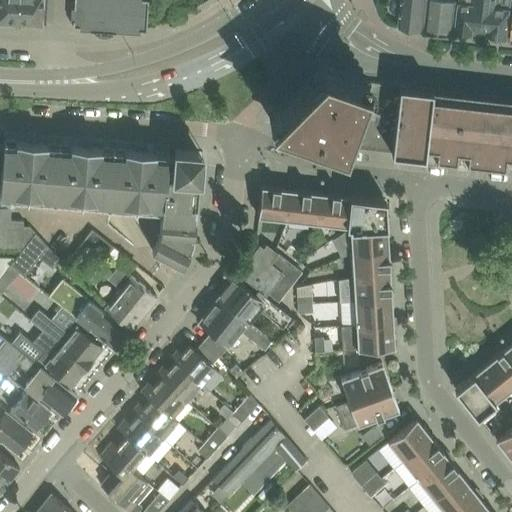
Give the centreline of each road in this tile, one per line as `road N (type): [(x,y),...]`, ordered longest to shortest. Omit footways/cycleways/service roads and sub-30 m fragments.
road 1 (residential): [(49,456),(214,262),(233,219),(241,136)]
road 2 (residential): [(422,180),(427,375),(439,402),(511,492)]
road 3 (secondary): [(63,82),(129,84),(181,71),(244,42),(290,7)]
road 4 (residential): [(0,117),(241,136)]
road 5 (secondary): [(254,0),(189,42),(63,82)]
road 6 (residential): [(422,180),(336,168),(241,136)]
road 7 (residential): [(511,74),(398,59),(358,39)]
